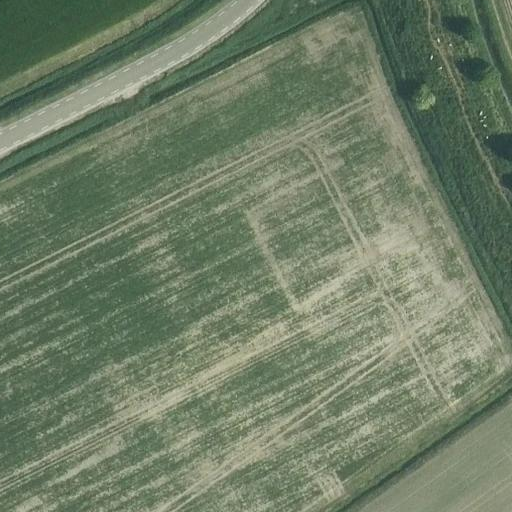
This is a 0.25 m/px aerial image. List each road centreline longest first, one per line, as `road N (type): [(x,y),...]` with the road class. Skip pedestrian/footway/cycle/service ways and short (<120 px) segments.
road 1 (tertiary): [(0,134),(243,0)]
road 2 (track): [(511,217),(438,53),(428,0)]
